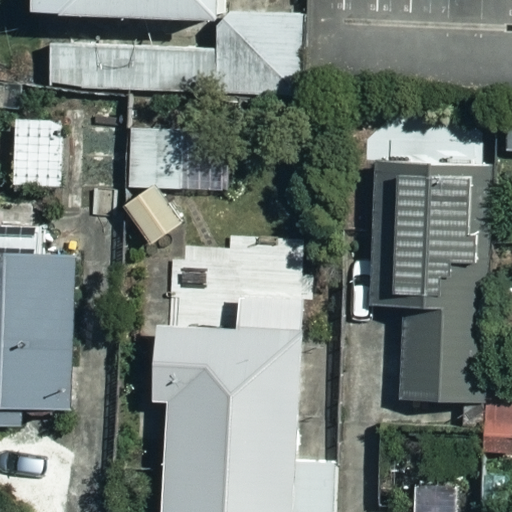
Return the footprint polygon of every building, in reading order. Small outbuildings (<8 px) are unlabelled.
[(48,89),(303,98),(306,16),(222,13),(222,0),(32,0),(32,16),(51,17),(48,89)] [(114,277),(120,118),(87,117),(82,276),(114,277)] [(63,122),(16,122),(15,188),(62,189),(63,122)] [(191,133),(136,130),(133,187),(187,190),(191,133)] [(479,404),(486,163),(375,160),(371,309),(404,310),(401,402),(479,404)] [(72,411),(73,257),(39,256),(39,241),(0,240),(0,426),(18,427),(18,410),(72,411)] [(166,405),(163,511),(337,511),(338,465),(298,465),(300,345),(244,344),(244,332),(156,330),(154,405),(166,405)]
